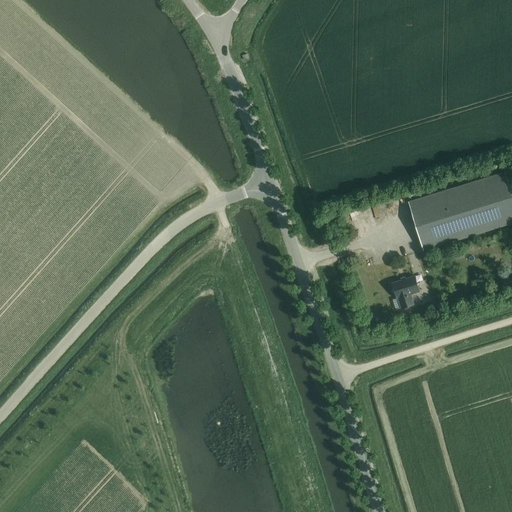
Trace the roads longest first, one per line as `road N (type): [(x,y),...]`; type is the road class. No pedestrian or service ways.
road 1 (unclassified): [(0,419),(167,235),(270,184)]
road 2 (unclassified): [(379,511),(270,184)]
road 3 (track): [(338,377),(511,320)]
road 4 (unclassified): [(270,184),(215,43)]
